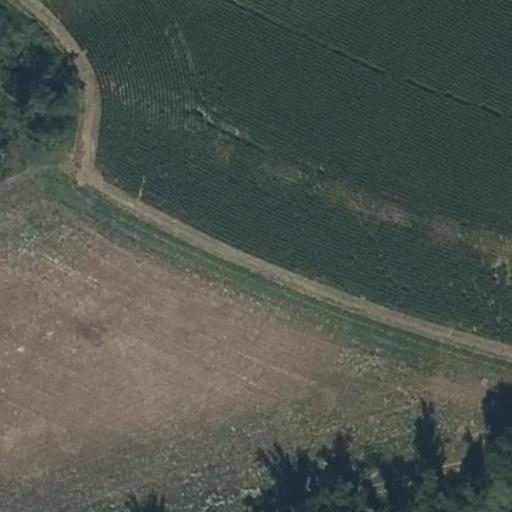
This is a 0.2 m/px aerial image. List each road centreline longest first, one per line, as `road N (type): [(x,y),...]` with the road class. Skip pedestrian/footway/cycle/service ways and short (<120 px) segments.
road 1 (track): [(0,201),(67,210),(254,294),(511,382)]
road 2 (track): [(511,444),(292,511)]
